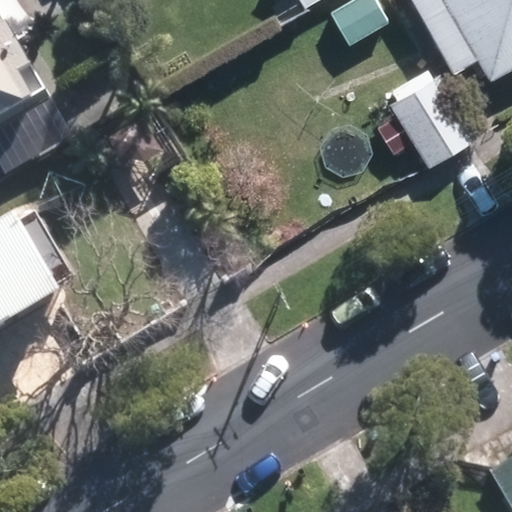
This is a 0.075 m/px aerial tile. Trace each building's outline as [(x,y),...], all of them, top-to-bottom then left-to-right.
[(349,46),(391,23),(378,0),(350,0),(330,11),(349,46)] [(511,0),(410,0),(454,74),(479,60),(491,81),(511,68),(511,0)] [(0,50),(0,128),(34,109),(0,50)] [(436,81),(396,106),(431,164),(471,140),(436,81)] [(153,116),(92,155),(122,203),(183,165),(153,116)] [(0,308),(104,247),(51,159),(0,189),(0,308)] [(511,511),(511,440),(510,437),(438,484),(456,511),(511,511)]
